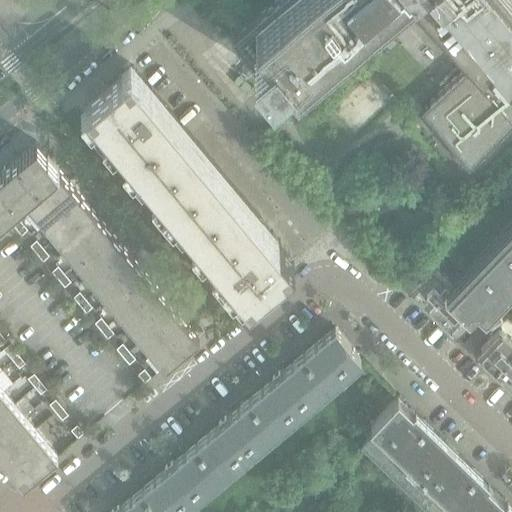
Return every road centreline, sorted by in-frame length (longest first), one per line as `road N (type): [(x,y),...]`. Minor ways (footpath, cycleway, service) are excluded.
road 1 (residential): [(511,441),(357,291),(321,280),(30,511)]
road 2 (tertiary): [(0,112),(134,0)]
